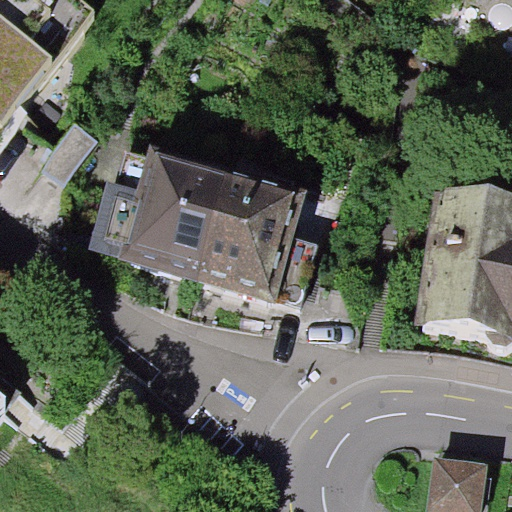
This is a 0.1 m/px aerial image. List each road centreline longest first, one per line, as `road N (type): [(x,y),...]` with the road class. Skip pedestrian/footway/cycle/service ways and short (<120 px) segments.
road 1 (residential): [(328,449),(149,348),(0,232)]
road 2 (residential): [(328,449),(354,425),(378,417),(511,430)]
